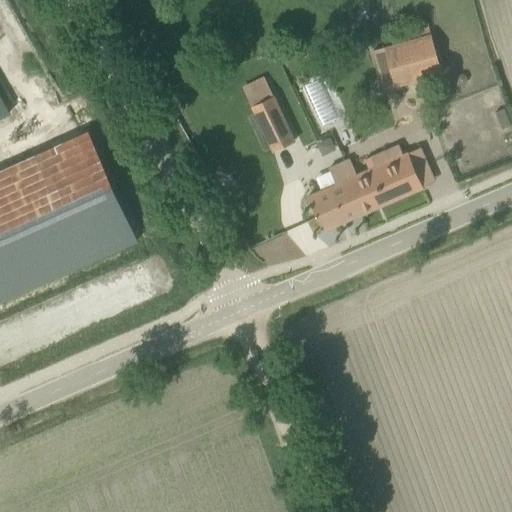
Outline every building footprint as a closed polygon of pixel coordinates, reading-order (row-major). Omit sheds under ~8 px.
[(389,68),(395,86),(441,73),(430,35),(372,51),(378,71),(389,68)] [(242,89),(272,152),(294,141),(264,78),(242,89)] [(0,118),(9,113),(0,97),(0,118)] [(503,109),(495,112),(501,129),(510,126),(503,109)] [(0,171),(0,301),(134,245),(87,134),(0,171)] [(325,166),(342,157),(330,134),(313,143),(325,166)] [(368,170),(356,175),(349,159),(329,168),(336,184),(308,196),(323,231),(423,188),(414,168),(425,162),(419,148),(403,155),(398,143),(364,159),(368,170)]
